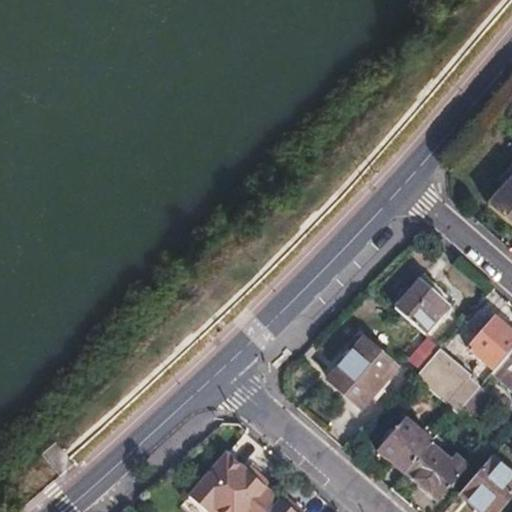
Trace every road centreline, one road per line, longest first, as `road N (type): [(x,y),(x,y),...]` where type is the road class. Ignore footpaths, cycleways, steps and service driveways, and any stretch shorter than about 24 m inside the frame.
road 1 (residential): [(221,370),(397,186)]
road 2 (residential): [(65,511),(221,370)]
road 3 (residential): [(375,508),(221,370)]
road 4 (residential): [(397,186),(511,56)]
road 5 (residential): [(397,186),(511,286)]
